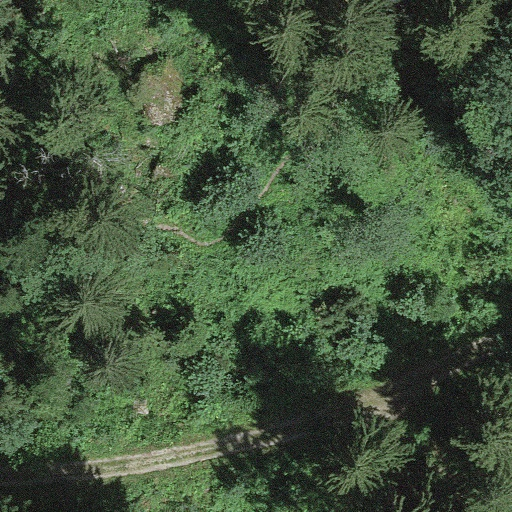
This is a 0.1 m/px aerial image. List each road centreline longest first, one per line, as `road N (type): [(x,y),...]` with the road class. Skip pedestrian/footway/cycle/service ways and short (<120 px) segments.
road 1 (track): [(0,459),(160,454),(511,312)]
road 2 (track): [(0,218),(179,229)]
